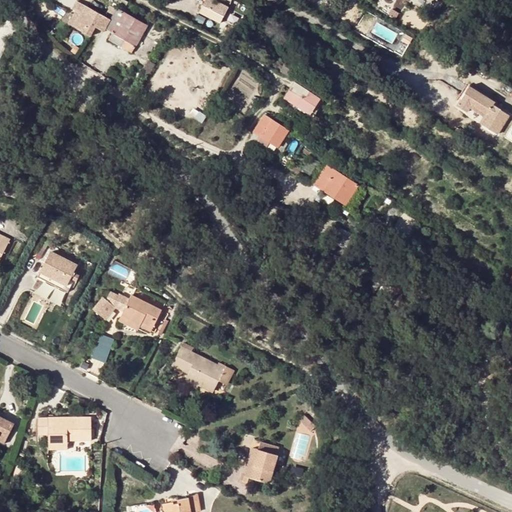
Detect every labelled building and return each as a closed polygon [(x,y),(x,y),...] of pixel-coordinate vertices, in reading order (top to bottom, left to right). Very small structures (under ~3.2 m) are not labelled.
[(108,39),(131,52),(146,25),(116,8),(112,15),(87,2),(76,23),(92,32),(97,23),(112,31),(108,39)] [(203,6),(200,11),(220,21),(222,15),(203,6)] [(164,46),(159,44),(158,43),(151,54),(157,57),(164,46)] [(248,51),(266,61),(271,52),(252,43),(248,51)] [(155,64),(148,60),(142,71),(149,75),(155,64)] [(314,105),(319,97),(294,82),(285,98),(307,111),(311,103),(314,105)] [(480,121),(497,132),(510,111),(468,85),(456,104),(466,110),(470,103),(485,112),(480,121)] [(264,115),(253,132),(260,136),(269,141),(277,146),(288,130),(264,115)] [(265,147),(269,141),(260,136),(256,142),(265,147)] [(314,183),(345,204),(358,184),(326,164),(314,183)] [(270,214),(282,219),(287,209),(275,203),(270,214)] [(334,226),(329,236),(349,247),(355,236),(334,226)] [(0,238),(0,262),(12,240),(4,236),(2,240),(0,238)] [(79,264),(52,250),(41,272),(50,276),(47,280),(57,285),(59,281),(68,285),(72,277),(75,279),(77,280),(80,275),(75,272),(79,264)] [(50,276),(41,272),(38,276),(47,280),(50,276)] [(57,285),(68,291),(75,279),(72,277),(68,285),(59,281),(57,285)] [(124,292),(116,286),(115,290),(114,294),(108,301),(116,307),(122,295),(129,301),(131,298),(124,292)] [(131,298),(120,320),(138,329),(141,325),(151,331),(162,309),(133,294),(131,298)] [(106,320),(116,307),(108,301),(104,298),(94,311),(106,320)] [(108,361),(116,337),(101,333),(93,357),(108,361)] [(181,347),(192,352),(195,347),(185,341),(181,347)] [(228,386),(235,372),(226,367),(225,369),(192,352),(181,347),(166,378),(183,386),(187,377),(200,384),(214,391),(219,381),(228,386)] [(200,384),(187,377),(185,382),(198,389),(200,384)] [(298,419),(306,427),(312,421),(303,413),(298,419)] [(0,415),(0,440),(5,443),(15,423),(0,415)] [(76,436),(76,439),(92,439),(92,416),(50,416),(49,417),(39,417),(39,433),(49,434),(49,440),(69,440),(69,436),(76,436)] [(49,448),(69,448),(69,440),(49,440),(49,448)] [(259,449),(258,449),(250,477),(270,483),(278,455),(277,454),(279,446),(262,441),(259,449)] [(253,447),(245,475),(250,477),(258,449),(253,447)] [(136,465),(144,471),(146,468),(138,462),(136,465)] [(18,465),(15,476),(20,477),(23,467),(18,465)] [(192,511),(202,511),(199,493),(188,495),(189,497),(178,499),(179,502),(175,503),(174,501),(163,503),(164,511),(159,511),(192,511)]
